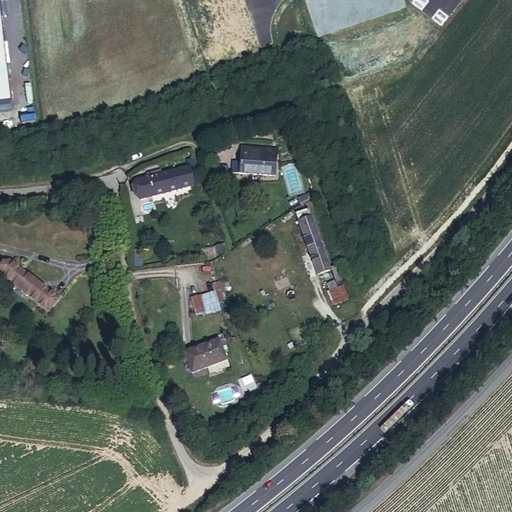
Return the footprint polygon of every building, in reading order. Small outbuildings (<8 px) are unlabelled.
[(0,106),(10,105),(0,27),(0,106)] [(245,159),(288,154),(284,124),(249,128),(251,146),(243,147),(245,159)] [(221,148),(236,141),(232,131),(217,137),(221,148)] [(196,190),(210,187),(204,158),(190,161),(192,167),(195,185),(196,190)] [(309,187),(316,184),(309,164),(302,166),(309,187)] [(139,178),(142,196),(195,185),(192,167),(168,172),(151,176),(139,178)] [(151,176),(168,172),(167,167),(150,171),(151,176)] [(311,246),(323,242),(309,200),(297,204),(311,246)] [(317,266),(330,261),(323,242),(311,246),(317,266)] [(42,297),(52,284),(14,255),(4,268),(42,297)] [(341,279),(324,285),(331,305),(348,299),(341,279)] [(194,315),(224,309),(221,290),(190,296),(194,315)] [(206,362),(223,355),(215,335),(181,348),(189,368),(206,362)] [(209,369),(226,362),(223,355),(206,362),(209,369)]
